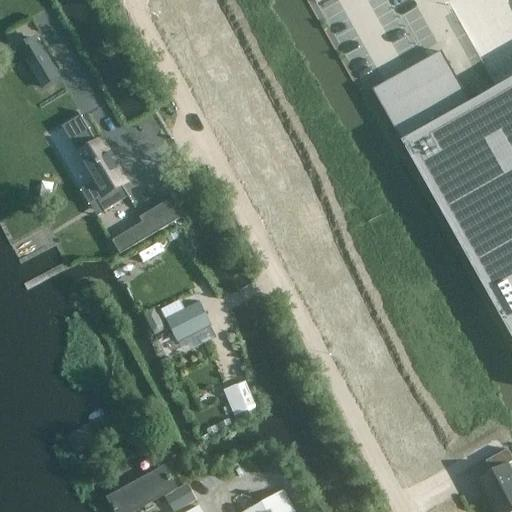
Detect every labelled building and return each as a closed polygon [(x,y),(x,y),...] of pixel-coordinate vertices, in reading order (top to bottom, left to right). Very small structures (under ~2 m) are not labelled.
[(26,45),(19,49),(42,88),(59,78),(36,39),(29,43),(28,41),(25,43),(26,45)] [(429,59),(373,91),(511,338),(511,81),(497,89),(478,100),(471,104),(447,61),(448,61),(447,60),(446,60),(442,52),(430,59),(429,58),(428,59),(429,59)] [(80,116),(62,127),(95,182),(81,191),(90,206),(90,205),(98,201),(105,212),(129,198),(132,203),(133,203),(123,185),(127,183),(101,141),(98,143),(79,112),(78,113),(80,116)] [(175,230),(165,236),(169,244),(179,239),(175,230)] [(155,247),(143,251),(148,266),(160,262),(155,247)] [(199,303),(166,320),(173,332),(206,315),(199,303)] [(206,315),(173,332),(179,344),(211,327),(212,326),(206,315)] [(229,419),(220,424),(223,430),(232,426),(229,419)] [(216,426),(206,431),(209,437),(219,433),(216,426)] [(482,476),(502,511),(511,511),(511,460),(511,446),(490,458),(496,468),(482,476)] [(105,499),(112,511),(115,511),(169,482),(161,468),(105,499)] [(294,511),(283,492),(246,511),(294,511)]
